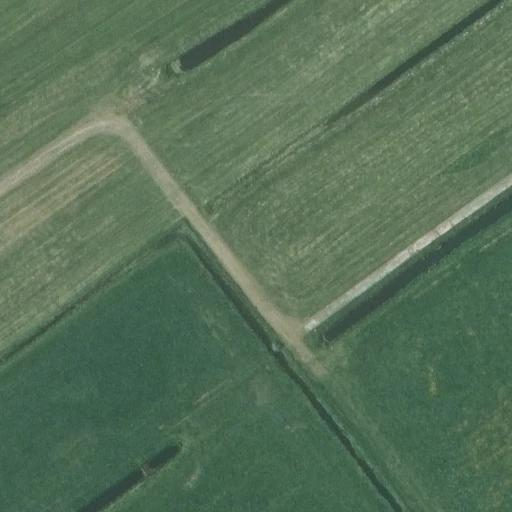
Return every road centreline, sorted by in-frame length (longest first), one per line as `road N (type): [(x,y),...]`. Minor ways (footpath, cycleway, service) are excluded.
road 1 (track): [(511,180),(289,334),(137,144),(120,129),(98,126)]
road 2 (track): [(243,0),(111,88),(98,126),(0,191)]
